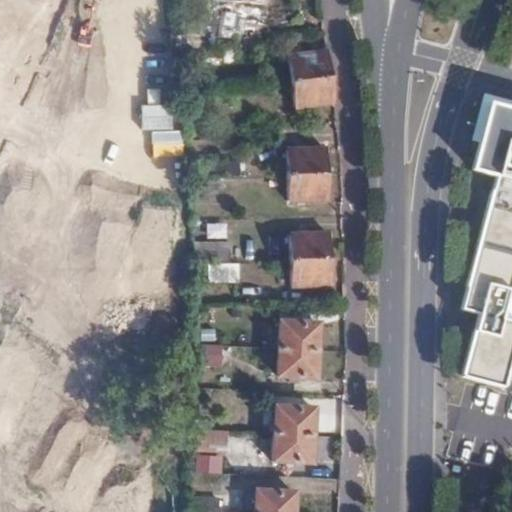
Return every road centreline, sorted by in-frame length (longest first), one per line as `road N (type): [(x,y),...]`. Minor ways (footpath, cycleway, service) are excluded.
road 1 (secondary): [(408,259),(399,511)]
road 2 (residential): [(0,252),(135,73)]
road 3 (secondary): [(408,259),(463,66)]
road 4 (secondary): [(390,81),(408,259)]
